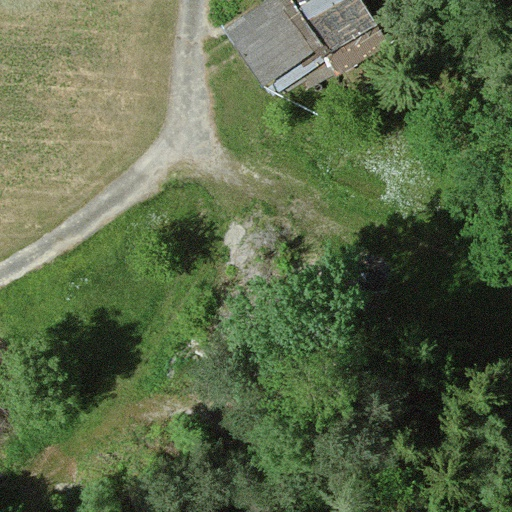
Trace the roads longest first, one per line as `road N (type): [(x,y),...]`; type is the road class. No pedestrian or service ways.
road 1 (track): [(218,161),(511,297)]
road 2 (track): [(0,269),(121,201)]
